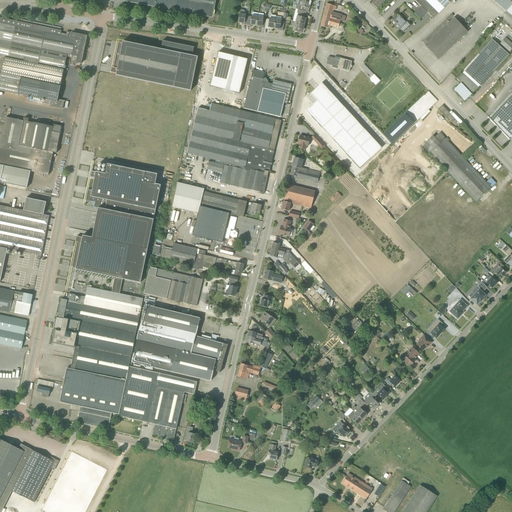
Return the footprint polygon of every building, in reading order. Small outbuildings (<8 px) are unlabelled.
[(214,8),(215,0),(125,0),(125,1),(196,13),(196,12),(198,13),(199,14),(201,15),(202,15),(203,16),(205,16),(206,17),(207,17),(209,17),(210,17),(211,17),(212,16),(213,16),(213,15),(214,14),(214,13),(214,8)] [(296,5),(296,9),(298,9),(298,10),(306,11),(306,8),(309,9),(311,3),(299,0),(298,5),(296,5)] [(373,0),(371,2),(377,9),(381,5),(386,0),(385,0),(373,0)] [(451,0),(414,0),(433,18),(449,3),(451,0)] [(511,0),(492,0),(506,12),(507,11),(511,15),(511,0)] [(324,15),(331,17),(340,20),(342,15),(332,12),(332,9),(335,10),(336,6),(327,4),(324,15)] [(247,25),(249,16),(246,16),(246,13),(246,12),(245,11),(245,10),(244,10),(240,9),(238,23),(243,23),(243,24),(247,25)] [(297,16),(296,22),(304,24),(305,24),(306,20),(307,20),(308,15),(306,15),(307,12),(306,11),(298,10),(297,13),(299,13),(298,16),(297,16)] [(274,28),(276,19),(276,15),(272,15),(270,16),(269,19),(267,19),(265,28),(269,29),(270,27),(274,28)] [(324,15),(321,26),(331,29),(332,26),(338,28),(340,20),(331,17),(324,15)] [(406,22),(404,20),(399,15),(393,20),(400,28),(399,29),(403,33),(411,25),(407,21),(406,22)] [(256,25),(258,17),(252,16),(252,17),(249,16),(247,25),(252,26),(252,25),(256,25)] [(58,99),(67,57),(72,58),(71,61),(76,62),(82,63),(84,51),(86,51),(86,49),(85,48),(87,36),(72,32),(71,36),(69,36),(70,32),(67,31),(66,34),(61,33),(62,30),(7,19),(0,17),(0,56),(5,58),(1,74),(0,79),(0,90),(44,99),(44,100),(44,101),(44,104),(51,105),(50,106),(63,109),(65,101),(58,99)] [(267,19),(263,18),(264,17),(258,17),(256,25),(261,26),(260,27),(265,28),(267,19)] [(467,32),(454,17),(449,22),(446,19),(422,42),(425,45),(439,59),(467,32)] [(276,19),(274,28),(278,29),(278,30),(283,31),(284,22),(281,21),(281,20),(282,20),(276,19)] [(296,22),(294,28),(295,28),(295,31),(304,33),(304,30),(303,29),(303,28),(304,24),(296,22)] [(511,49),(511,43),(505,38),(499,45),(492,39),(464,70),(465,71),(463,73),(457,79),(461,83),(454,89),(465,101),(478,88),(480,85),(481,86),(509,55),(509,54),(511,52),(510,51),(511,49)] [(116,75),(191,91),(198,57),(192,56),(194,47),(163,41),(161,49),(123,41),(122,43),(118,42),(111,72),(116,73),(116,75)] [(249,56),(219,48),(211,83),(240,90),(249,56)] [(351,65),(352,63),(352,62),(352,61),(341,58),(340,60),(328,57),(327,64),(338,67),(338,69),(348,71),(349,71),(350,71),(351,68),(352,68),(352,67),(352,66),(351,65)] [(265,73),(253,70),(244,108),(280,117),(284,103),(290,105),(294,86),(273,81),(273,83),(272,85),(266,84),(266,82),(264,80),(263,79),(265,73)] [(374,74),(370,79),(376,85),(380,80),(374,74)] [(317,96),(306,106),(361,165),(383,144),(323,80),(312,90),(317,96)] [(342,81),(339,85),(343,88),(343,87),(346,89),(348,86),(342,81)] [(511,90),(488,117),(509,139),(510,138),(511,139),(511,90)] [(228,160),(239,110),(211,104),(210,111),(198,108),(187,154),(222,161),(221,164),(209,161),(207,169),(223,173),(220,183),(260,192),(264,193),(267,176),(264,175),(265,170),(265,169),(228,160)] [(449,120),(453,117),(442,106),(438,109),(449,120)] [(274,150),(282,120),(239,110),(228,160),(265,169),(270,170),(274,151),(273,151),(273,150),(274,150)] [(405,113),(383,133),(392,143),(413,122),(405,113)] [(53,127),(28,122),(29,119),(24,118),(24,121),(6,117),(0,145),(0,184),(0,183),(27,188),(31,171),(49,175),(53,152),(57,153),(58,149),(57,149),(60,133),(52,131),(53,127)] [(463,158),(453,146),(448,141),(449,140),(447,138),(446,139),(440,133),(435,137),(433,136),(427,141),(428,142),(423,146),(429,152),(448,172),(463,158)] [(308,146),(310,138),(300,135),(298,144),(300,144),(299,148),(305,149),(306,146),(308,146)] [(318,144),(321,141),(315,135),(312,138),(318,144)] [(295,157),(290,175),(297,177),(298,171),(307,173),(308,170),(301,168),(303,159),(295,157)] [(491,187),(477,172),(463,158),(448,172),(476,202),(491,187)] [(148,249),(161,185),(155,184),(157,174),(107,164),(106,174),(91,171),(90,177),(95,178),(92,190),(87,189),(85,200),(95,202),(94,207),(98,208),(92,237),(148,249)] [(298,171),(297,177),(318,182),(320,173),(308,170),(307,173),(298,171)] [(334,184),(340,179),(336,175),(331,180),(334,184)] [(243,217),(247,202),(204,192),(205,189),(178,182),(172,207),(198,213),(193,236),(222,243),(229,214),(243,217)] [(311,208),(315,192),(288,185),(284,201),(291,203),(311,208)] [(332,203),(340,195),(338,192),(329,200),(332,203)] [(49,216),(44,215),(46,202),(26,198),(24,211),(0,205),(0,281),(0,282),(7,249),(38,255),(41,256),(49,216)] [(291,203),(284,201),(282,209),(289,211),(291,203)] [(252,210),(252,211),(259,213),(261,205),(253,203),(253,204),(251,203),(251,205),(250,210),(252,210)] [(289,236),(291,229),(289,228),(291,221),(284,220),(283,223),(282,226),(281,226),(279,234),(289,236)] [(314,224),(308,220),(305,225),(311,229),(312,228),(314,224)] [(148,249),(92,237),(83,236),(83,237),(78,236),(77,237),(78,237),(72,266),(77,267),(76,269),(115,278),(112,292),(120,294),(123,279),(140,283),(148,249)] [(502,241),(498,246),(502,249),(506,245),(502,241)] [(216,262),(217,258),(205,255),(206,251),(174,243),(172,251),(162,249),(160,257),(193,264),(199,266),(213,270),(214,266),(216,262)] [(290,251),(279,248),(280,244),(273,243),(271,249),(289,254),(290,251)] [(508,256),(503,261),(506,264),(507,263),(511,267),(511,266),(511,250),(506,245),(505,247),(508,250),(505,253),(506,253),(508,256)] [(288,260),(289,256),(289,254),(271,249),(270,255),(288,260)] [(295,268),(299,264),(295,259),(290,263),(295,268)] [(497,264),(494,267),(498,270),(495,273),(500,277),(499,278),(501,280),(504,277),(503,276),(506,273),(505,272),(503,270),(506,268),(500,262),(499,262),(499,261),(497,259),(495,262),(497,264)] [(242,272),(244,264),(233,261),(232,265),(236,266),(234,274),(240,276),(241,272),(242,272)] [(287,270),(282,264),(280,265),(277,261),(274,264),(283,273),(287,270)] [(189,276),(189,277),(157,269),(150,268),(144,294),(155,296),(161,298),(167,299),(173,300),(197,306),(203,279),(189,276)] [(281,283),(283,277),(273,274),(273,272),(266,270),(264,278),(271,280),(281,283)] [(497,283),(491,277),(491,278),(488,275),(483,280),(492,288),(497,283)] [(227,290),(226,293),(235,296),(237,287),(234,287),(235,282),(237,282),(238,278),(230,276),(229,280),(231,280),(230,286),(226,285),(225,290),(227,290)] [(487,287),(481,282),(477,286),(480,289),(475,294),(472,292),(468,296),(471,298),(471,299),(477,304),(480,301),(480,302),(483,299),(483,298),(485,295),(483,292),(487,287)] [(405,295),(411,289),(407,285),(401,291),(405,295)] [(129,367),(141,309),(144,299),(120,294),(112,292),(88,287),(86,297),(69,293),(67,300),(61,299),(57,318),(56,317),(56,320),(57,321),(56,323),(55,329),(54,328),(51,343),(75,348),(71,369),(67,368),(60,402),(80,407),(77,423),(108,429),(112,413),(114,413),(113,415),(114,415),(114,414),(119,415),(129,367)] [(0,310),(28,316),(31,304),(22,302),(23,296),(18,295),(18,292),(0,288),(0,310)] [(33,295),(18,292),(18,295),(23,296),(22,302),(31,304),(33,295)] [(270,304),(272,297),(265,295),(264,298),(265,298),(264,300),(261,299),(260,306),(267,307),(268,304),(270,304)] [(467,306),(460,300),(452,308),(455,310),(452,313),(458,319),(461,315),(460,314),(467,306)] [(224,359),(224,356),(226,349),(227,349),(228,344),(227,344),(224,343),(223,343),(223,344),(195,336),(200,318),(145,305),(137,339),(138,340),(132,362),(211,381),(213,370),(216,371),(220,372),(222,364),(224,359)] [(431,305),(427,310),(433,315),(437,311),(431,305)] [(446,308),(443,305),(438,311),(441,314),(446,308)] [(412,321),(416,317),(409,311),(406,315),(412,321)] [(265,312),(260,319),(269,325),(270,325),(274,319),(273,318),(265,312)] [(0,344),(22,349),(27,321),(0,315),(0,344)] [(435,328),(430,333),(436,339),(439,335),(439,336),(441,333),(444,330),(440,326),(442,323),(438,319),(432,325),(435,328)] [(362,325),(358,321),(352,328),(356,331),(362,325)] [(271,339),(275,335),(270,329),(265,333),(271,339)] [(249,331),(248,336),(267,342),(267,339),(262,338),(263,334),(249,331)] [(426,346),(427,345),(428,346),(432,342),(424,334),(418,340),(418,341),(416,344),(423,351),(427,347),(426,346)] [(247,340),(247,342),(265,347),(270,348),(272,344),(267,342),(248,336),(247,340)] [(406,357),(403,360),(405,362),(409,366),(416,360),(415,359),(419,354),(413,347),(405,356),(406,357)] [(265,369),(272,355),(267,353),(260,366),(265,369)] [(258,375),(261,368),(253,365),(253,367),(241,363),(237,376),(247,380),(250,372),(258,375)] [(364,373),(369,369),(365,364),(360,368),(364,373)] [(176,429),(182,403),(185,403),(187,395),(184,395),(185,392),(194,394),(197,382),(130,366),(129,367),(119,415),(114,414),(114,415),(155,424),(153,434),(174,439),(176,429)] [(395,387),(401,381),(395,376),(391,380),(388,377),(384,381),(390,386),(392,384),(395,387)] [(53,388),(54,382),(38,379),(37,384),(53,388)] [(295,393),(299,387),(303,384),(298,379),(293,384),(290,388),(295,393)] [(279,398),(282,390),(262,382),(259,390),(279,398)] [(380,391),(377,394),(379,396),(383,399),(384,400),(387,397),(386,396),(388,394),(387,393),(385,391),(387,389),(388,389),(382,383),(377,388),(377,389),(380,391)] [(362,398),(351,387),(349,389),(356,395),(361,399),(362,398)] [(246,402),(248,391),(237,388),(234,399),(246,402)] [(376,402),(379,400),(373,394),(370,391),(365,397),(365,401),(374,409),(378,404),(376,402)] [(269,399),(262,392),(254,399),(261,406),(269,399)] [(320,399),(316,395),(310,401),(314,405),(320,399)] [(276,411),(280,406),(276,402),(272,407),(276,411)] [(354,406),(351,409),(353,411),(362,419),(366,414),(360,408),(363,406),(360,403),(356,408),(354,406)] [(362,419),(353,411),(348,416),(357,424),(362,419)] [(191,433),(193,427),(190,426),(190,425),(191,425),(192,421),(188,420),(185,436),(187,436),(186,441),(194,443),(196,434),(191,433)] [(337,431),(340,435),(341,433),(344,437),(347,435),(350,433),(350,432),(343,425),(339,429),(336,426),(332,429),(335,433),(337,431)] [(291,431),(283,429),(282,435),(281,435),(280,440),(287,442),(287,439),(289,439),(291,431)] [(21,450),(0,439),(0,511),(12,491),(34,502),(55,461),(32,450),(23,445),(21,450)] [(239,451),(241,442),(230,439),(228,447),(233,449),(233,448),(235,449),(235,450),(239,451)] [(274,452),(276,445),(277,442),(272,441),(270,450),(269,450),(268,455),(270,455),(270,458),(276,460),(278,452),(274,452)] [(307,457),(305,467),(311,468),(312,466),(313,466),(313,467),(314,468),(315,468),(316,467),(317,467),(318,460),(313,459),(307,457)] [(343,482),(342,483),(345,485),(346,484),(350,487),(349,488),(366,498),(372,489),(354,478),(353,480),(347,476),(343,482)] [(387,511),(394,511),(411,487),(401,481),(383,509),(387,511)] [(426,511),(437,496),(420,485),(402,511),(426,511)] [(379,486),(376,492),(381,494),(384,489),(379,486)]
